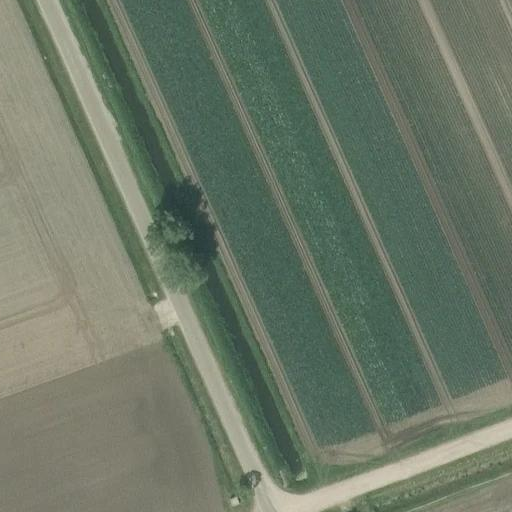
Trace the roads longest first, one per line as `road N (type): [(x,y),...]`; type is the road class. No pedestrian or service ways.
road 1 (unclassified): [(269,511),(43,0)]
road 2 (track): [(299,511),(511,436)]
